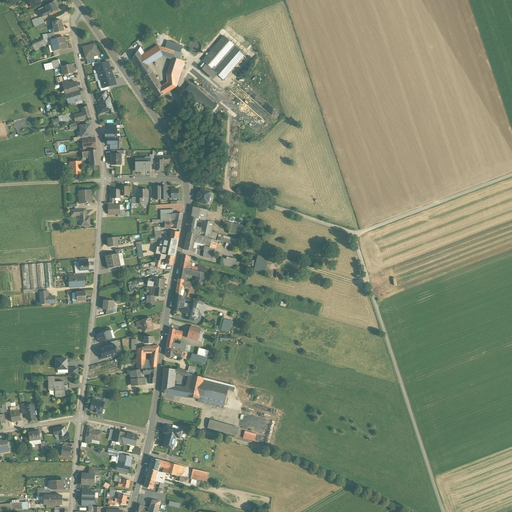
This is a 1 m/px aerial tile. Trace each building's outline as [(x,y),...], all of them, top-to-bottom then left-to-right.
[(54,3),(45,7),(47,11),(49,15),(57,11),(56,7),(54,4),(54,3)] [(38,10),(32,13),(37,23),(43,20),(40,14),(38,10)] [(61,21),(52,23),(55,33),(64,31),(61,21)] [(223,36),(202,60),(214,71),(235,47),(223,36)] [(55,40),(50,41),(50,42),(53,51),(58,50),(66,48),(65,43),(64,43),(63,38),(55,40)] [(45,46),(43,41),(33,46),(35,51),(45,46)] [(201,49),(201,47),(201,45),(199,43),(197,41),(195,41),(193,41),(191,43),(189,45),(189,47),(189,50),(191,52),(193,53),(195,53),(198,53),(200,52),(201,49)] [(95,45),(83,48),(86,59),(93,57),(98,56),(95,45)] [(158,46),(141,57),(144,62),(147,66),(163,55),(173,58),(173,59),(175,52),(158,46)] [(214,71),(223,80),(244,55),(235,47),(214,71)] [(141,57),(137,51),(132,60),(137,66),(144,62),(141,57)] [(173,59),(173,58),(168,73),(168,83),(161,88),(164,94),(176,87),(184,62),(173,59)] [(58,60),(51,62),(53,69),(61,67),(58,60)] [(110,70),(108,62),(101,64),(95,66),(97,74),(98,73),(110,70)] [(147,66),(144,62),(137,66),(143,77),(151,73),(147,66)] [(71,65),(62,67),(64,76),(73,74),(71,65)] [(110,70),(98,73),(100,81),(101,80),(113,77),(111,70),(110,70)] [(161,88),(151,73),(143,77),(157,99),(164,94),(161,88)] [(113,77),(101,80),(103,88),(109,86),(116,85),(113,77)] [(76,82),(69,85),(63,87),(64,90),(65,91),(67,95),(79,91),(76,82)] [(186,90),(210,112),(217,105),(192,83),(186,90)] [(229,90),(240,100),(241,99),(244,102),(249,97),(234,84),(229,90)] [(79,91),(67,95),(68,98),(67,99),(68,104),(74,102),(82,100),(79,91)] [(99,100),(107,98),(105,91),(101,92),(96,93),(98,100),(99,100)] [(99,114),(113,110),(109,97),(107,98),(99,100),(101,106),(97,107),(99,114)] [(90,118),(87,107),(82,108),(83,113),(82,114),(76,116),(74,117),(75,121),(75,122),(90,118)] [(70,113),(58,117),(60,125),(70,123),(75,121),(74,117),(76,116),(76,114),(73,115),(70,113)] [(80,127),(81,137),(88,136),(92,136),(90,125),(80,127)] [(88,139),(83,140),(82,141),(83,144),(84,145),(85,148),(89,148),(95,147),(95,146),(95,143),(94,143),(94,139),(91,139),(88,139)] [(97,150),(89,151),(89,152),(82,153),(82,158),(90,158),(90,166),(93,166),(99,165),(97,150)] [(117,154),(111,154),(111,155),(112,155),(112,159),(111,159),(111,165),(121,165),(121,155),(120,155),(120,154),(117,154)] [(157,157),(156,157),(156,159),(156,170),(163,170),(163,164),(168,164),(168,156),(157,157)] [(149,159),(141,160),(141,161),(136,161),(136,160),(136,171),(141,171),(150,171),(150,164),(150,159),(149,159)] [(79,162),(70,162),(70,174),(81,174),(80,162),(80,161),(79,161),(79,162)] [(120,190),(120,196),(128,196),(128,187),(120,187),(120,190)] [(91,190),(78,191),(79,204),(83,204),(92,203),(91,190)] [(120,190),(112,190),(112,193),(110,193),(110,200),(114,200),(114,199),(120,199),(120,196),(120,190)] [(147,190),(138,190),(138,194),(136,194),(136,196),(138,197),(138,198),(138,199),(138,204),(141,204),(141,199),(147,199),(147,190)] [(209,193),(201,191),(200,194),(199,194),(198,198),(199,199),(198,202),(206,204),(207,201),(208,201),(209,196),(208,196),(209,193)] [(109,206),(108,206),(108,215),(117,214),(120,214),(120,210),(119,205),(114,205),(109,206)] [(207,211),(192,207),(191,218),(199,220),(202,221),(205,221),(207,211)] [(74,210),(71,211),(71,216),(80,216),(81,227),(90,226),(89,217),(86,217),(86,210),(83,210),(74,210)] [(174,210),(160,211),(160,220),(160,223),(162,223),(174,222),(181,222),(182,214),(174,214),(174,210)] [(196,222),(190,221),(188,233),(192,234),(199,235),(200,230),(194,229),(196,222)] [(205,221),(202,221),(200,230),(199,235),(209,238),(211,231),(213,223),(205,221)] [(245,226),(224,222),(223,227),(229,228),(238,230),(244,231),(245,226)] [(217,233),(211,231),(209,238),(209,239),(216,240),(217,233)] [(192,234),(188,233),(187,239),(184,250),(191,252),(192,248),(193,241),(205,244),(208,239),(207,238),(192,234)] [(241,241),(218,235),(217,239),(217,240),(240,247),(241,241)] [(116,237),(107,239),(108,247),(117,246),(116,237)] [(161,254),(167,255),(174,257),(178,238),(170,239),(167,240),(164,241),(161,254)] [(209,239),(208,239),(205,244),(204,251),(203,254),(202,257),(211,259),(216,241),(209,239)] [(166,259),(167,255),(161,254),(164,241),(162,241),(160,242),(159,248),(157,247),(155,253),(161,255),(160,260),(161,260),(166,259)] [(116,254),(105,256),(106,263),(119,260),(118,254),(116,254)] [(174,257),(167,255),(166,259),(165,263),(165,264),(166,264),(166,266),(168,266),(168,265),(172,266),(174,257)] [(188,256),(183,255),(182,259),(180,268),(188,270),(188,266),(189,265),(187,265),(188,263),(187,262),(188,256)] [(261,273),(265,258),(258,256),(254,271),(261,273)] [(235,262),(221,258),(219,265),(234,268),(235,262)] [(119,260),(106,263),(107,269),(118,267),(120,267),(120,266),(119,260)] [(88,262),(74,263),(75,268),(79,267),(79,270),(88,270),(88,262)] [(50,263),(21,265),(23,290),(52,288),(50,263)] [(275,278),(279,280),(283,268),(278,267),(275,278)] [(188,270),(180,268),(178,279),(183,280),(185,273),(191,274),(192,271),(188,270)] [(284,269),(282,277),(294,280),(296,272),(284,269)] [(200,273),(199,277),(196,276),(195,282),(195,283),(197,284),(202,285),(204,273),(200,273)] [(84,276),(70,277),(71,287),(85,286),(84,276)] [(157,279),(154,279),(153,287),(155,287),(163,288),(164,280),(157,279)] [(191,283),(183,281),(178,279),(176,289),(180,290),(181,287),(189,289),(190,289),(191,283)] [(191,283),(190,289),(189,289),(186,297),(191,299),(192,299),(192,295),(193,295),(197,284),(195,283),(195,284),(191,283)] [(163,288),(155,287),(154,296),(162,297),(163,288)] [(47,292),(40,292),(41,304),(48,303),(48,297),(47,292)] [(85,292),(76,293),(77,300),(77,301),(78,301),(86,300),(85,292)] [(180,298),(175,297),(173,311),(184,313),(185,309),(179,307),(180,298)] [(192,299),(191,299),(190,301),(188,309),(195,311),(195,308),(197,304),(196,303),(197,300),(192,299)] [(113,301),(103,300),(102,310),(106,310),(112,311),(112,310),(113,301)] [(150,319),(139,322),(142,331),(143,330),(152,327),(153,327),(152,327),(151,324),(152,324),(150,319)] [(231,328),(233,322),(225,319),(223,326),(227,327),(231,328)] [(200,328),(191,325),(191,328),(190,328),(187,338),(196,340),(200,328)] [(182,332),(170,329),(166,347),(172,349),(180,351),(184,351),(184,352),(186,345),(180,344),(180,345),(174,344),(172,344),(173,338),(175,338),(181,339),(182,332)] [(101,333),(97,335),(99,342),(112,339),(109,331),(101,333)] [(114,346),(114,345),(110,346),(99,349),(100,352),(99,353),(100,356),(101,356),(102,359),(117,355),(114,346)] [(158,346),(152,346),(152,347),(145,347),(145,348),(145,352),(151,352),(152,352),(152,354),(152,358),(157,359),(159,346),(158,346)] [(182,352),(166,348),(166,356),(170,356),(170,355),(182,358),(183,355),(182,354),(182,352)] [(209,351),(200,349),(198,355),(207,358),(209,351)] [(66,359),(56,360),(56,369),(67,369),(66,359)] [(145,360),(137,361),(137,370),(142,369),(145,369),(145,360)] [(195,368),(189,366),(188,371),(186,371),(186,373),(191,375),(193,375),(195,368)] [(145,369),(142,369),(143,374),(152,373),(152,377),(155,377),(156,368),(151,368),(145,369)] [(169,369),(164,368),(164,372),(168,372),(169,371),(191,377),(191,375),(186,373),(186,371),(177,369),(176,371),(174,371),(173,370),(169,369)] [(137,370),(130,372),(131,379),(144,378),(143,374),(142,369),(137,370)] [(174,380),(168,379),(168,372),(164,372),(162,384),(161,393),(186,398),(189,383),(186,383),(185,388),(173,386),(174,380)] [(193,375),(191,375),(191,377),(189,383),(186,398),(198,400),(203,378),(193,375)] [(228,385),(203,378),(198,400),(197,402),(223,408),(227,390),(228,385)] [(54,382),(50,382),(50,386),(50,388),(55,388),(55,397),(64,396),(64,382),(54,382)] [(103,403),(93,400),(90,410),(94,411),(94,412),(97,413),(98,412),(101,412),(102,407),(103,403)] [(25,407),(26,413),(27,420),(35,418),(33,406),(25,407)] [(10,413),(10,414),(12,422),(20,421),(19,411),(10,413)] [(251,423),(253,417),(240,413),(238,419),(251,423)] [(238,428),(210,420),(207,428),(236,436),(238,428)] [(65,434),(64,427),(53,429),(54,435),(58,434),(59,441),(69,439),(68,433),(65,434)] [(102,432),(92,430),(92,428),(88,427),(85,438),(92,440),(100,441),(102,432)] [(181,431),(165,427),(163,433),(165,434),(162,447),(174,450),(175,446),(173,446),(174,442),(176,442),(177,438),(180,438),(181,431)] [(39,431),(28,433),(29,441),(40,440),(39,431)] [(118,432),(117,432),(115,441),(120,442),(119,445),(123,446),(124,443),(125,442),(127,434),(118,432)] [(257,435),(245,432),(243,440),(255,443),(257,435)] [(136,436),(127,434),(125,442),(134,445),(136,436)] [(7,441),(1,442),(1,440),(0,440),(0,451),(9,450),(8,448),(7,442),(7,441)] [(71,448),(66,448),(66,446),(62,446),(62,447),(61,453),(61,456),(70,457),(71,448)] [(122,455),(121,455),(121,457),(119,463),(121,463),(120,465),(116,464),(114,470),(128,473),(129,467),(128,467),(130,457),(122,455)] [(165,462),(152,459),(149,470),(157,471),(158,467),(164,468),(165,462)] [(185,467),(165,462),(164,468),(163,473),(165,473),(182,477),(185,467)] [(98,469),(89,467),(89,475),(94,475),(98,475),(98,469)] [(209,473),(193,469),(190,479),(196,480),(201,481),(206,483),(209,473)] [(157,471),(149,470),(146,479),(151,481),(154,481),(157,482),(160,483),(163,483),(165,473),(163,473),(157,471)] [(89,475),(82,474),(81,484),(93,485),(94,475),(89,475)] [(151,481),(146,479),(143,487),(151,490),(153,484),(154,481),(151,481)] [(62,480),(51,481),(51,490),(63,490),(62,480)] [(126,497),(118,495),(118,499),(117,503),(125,504),(126,497)] [(58,496),(50,496),(44,496),(44,500),(46,500),(47,505),(54,505),(55,505),(55,504),(61,504),(61,496),(58,496)] [(151,500),(148,511),(157,511),(159,502),(151,500)] [(28,503),(22,504),(22,503),(10,503),(10,504),(0,504),(0,511),(11,511),(28,510),(28,503)]
